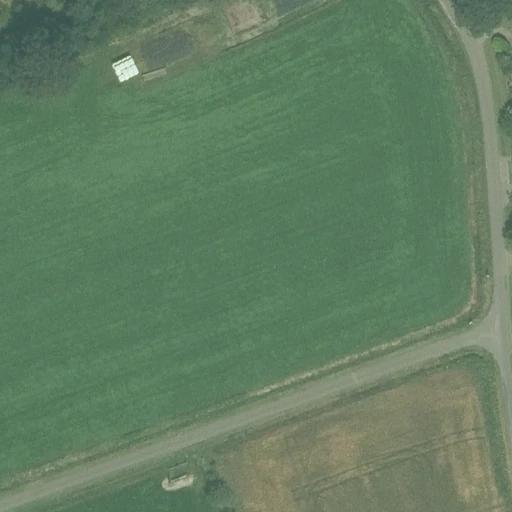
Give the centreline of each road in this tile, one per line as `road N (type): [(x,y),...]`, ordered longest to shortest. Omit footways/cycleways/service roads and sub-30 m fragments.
road 1 (unclassified): [(0,500),(504,328)]
road 2 (unclassified): [(504,328),(487,104),(478,61),(447,0)]
